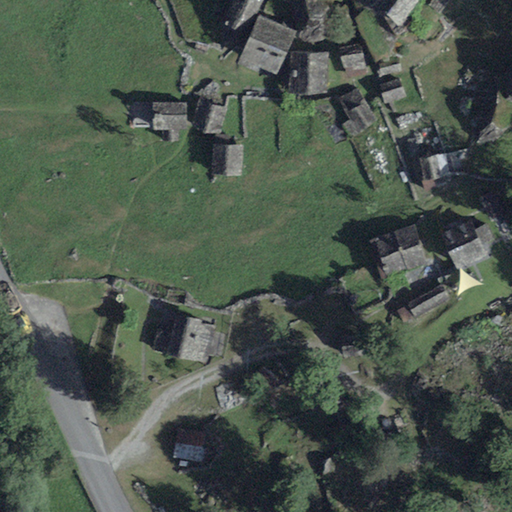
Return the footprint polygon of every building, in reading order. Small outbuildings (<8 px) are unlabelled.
[(263,0),(232,0),(222,21),(247,33),(263,0)] [(293,29),(258,14),(240,57),(275,72),(293,29)] [(360,45),(340,49),(344,71),(365,67),(360,45)] [(327,52),(289,51),(288,90),(326,92),(327,52)] [(400,77),(380,83),(386,101),(405,95),(400,77)] [(358,86),(338,99),(351,119),(343,124),(351,137),(379,119),(358,86)] [(228,108),(199,100),(192,126),(221,134),(228,108)] [(186,102),(151,103),(151,129),(187,128),(186,102)] [(244,144),(213,143),(212,173),(243,175),(244,144)] [(475,228),(471,218),(441,229),(457,270),(488,259),(484,248),(500,242),(493,222),(475,228)] [(414,224),(371,238),(383,277),(426,263),(414,224)] [(447,296),(437,280),(404,300),(413,316),(447,296)] [(215,322),(167,311),(158,351),(206,362),(215,322)] [(207,434),(176,430),(173,457),(204,461),(207,434)]
